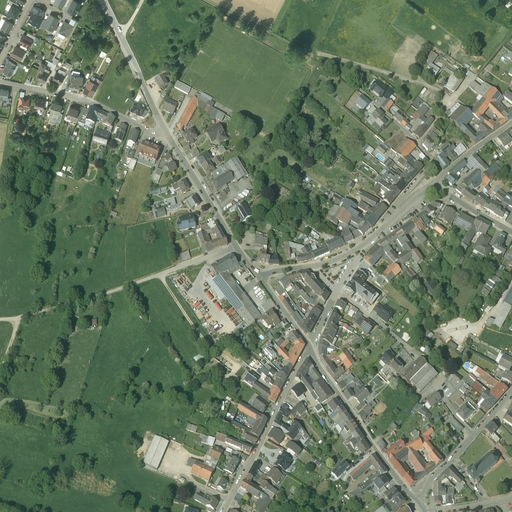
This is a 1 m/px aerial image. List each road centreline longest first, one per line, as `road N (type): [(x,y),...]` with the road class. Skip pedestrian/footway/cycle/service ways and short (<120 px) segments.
road 1 (tertiary): [(309,347),(418,500)]
road 2 (residential): [(309,347),(222,511)]
road 3 (tertiary): [(259,278),(164,130)]
road 4 (residential): [(164,130),(0,81)]
road 5 (track): [(164,272),(17,317)]
road 6 (track): [(312,52),(429,85),(453,100)]
road 7 (tertiary): [(436,188),(367,242),(313,266)]
road 8 (tertiary): [(164,130),(103,0)]
